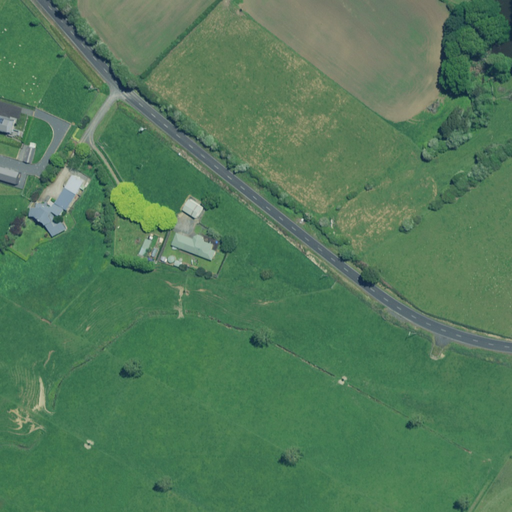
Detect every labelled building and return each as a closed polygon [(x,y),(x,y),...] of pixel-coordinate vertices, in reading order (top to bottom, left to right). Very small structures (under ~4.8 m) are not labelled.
[(15,120),(0,115),(0,129),(11,133),(15,120)] [(35,155),(31,153),(24,166),(28,169),(35,155)] [(55,216),(56,215),(54,213),(55,212),(62,216),(67,209),(69,210),(86,182),(75,175),(72,181),(69,179),(65,186),(68,188),(54,209),(47,205),(47,204),(38,204),(38,208),(32,208),(32,217),(37,217),(48,223),(55,236),(69,229),(64,221),(59,223),(55,217),(55,216)] [(204,208),(190,200),(184,210),(197,218),(204,208)] [(204,237),(199,235),(197,236),(195,239),(178,233),(173,245),(215,261),(218,251),(213,250),(215,245),(206,242),(204,237)]
